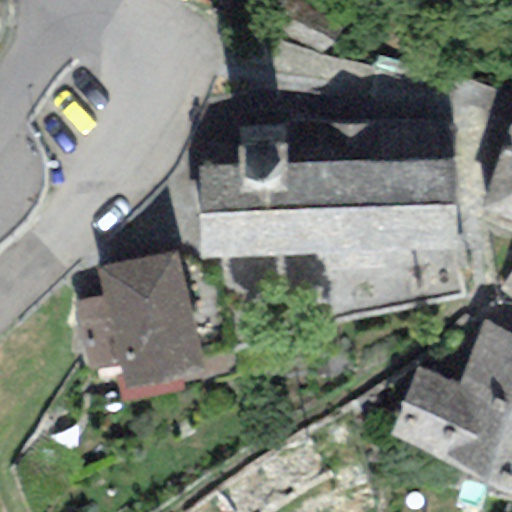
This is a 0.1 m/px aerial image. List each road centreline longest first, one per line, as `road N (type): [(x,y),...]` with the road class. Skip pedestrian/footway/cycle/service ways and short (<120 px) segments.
road 1 (unclassified): [(86,20),(125,29),(153,61),(153,110),(111,188),(0,296)]
road 2 (unclassified): [(86,20),(42,45),(0,110)]
